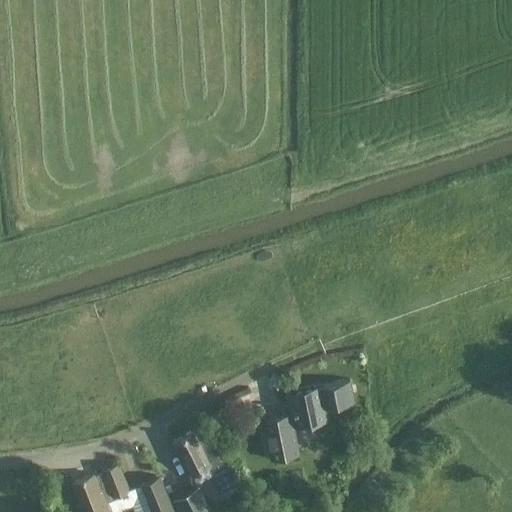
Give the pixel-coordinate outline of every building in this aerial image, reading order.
[(349,378),(283,389),(287,411),(262,415),(269,457),(299,452),(294,422),(329,416),(327,404),(353,400),(349,378)] [(222,457),(207,427),(195,434),(192,428),(173,438),(191,473),(206,465),(209,464),(222,457)] [(222,457),(209,464),(216,477),(224,493),(237,486),(222,457)] [(109,496),(128,487),(117,461),(101,468),(102,471),(94,474),(93,471),(71,481),(80,501),(75,503),(79,511),(115,511),(109,496)] [(175,511),(159,473),(139,481),(151,511),(175,511)] [(172,499),(178,511),(212,511),(198,485),(172,499)]
